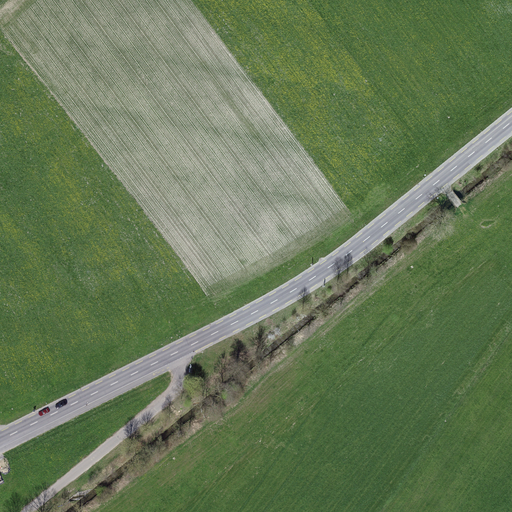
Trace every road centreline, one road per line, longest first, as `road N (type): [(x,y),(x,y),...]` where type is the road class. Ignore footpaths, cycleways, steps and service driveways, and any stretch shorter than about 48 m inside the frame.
road 1 (secondary): [(511,121),(275,301),(0,440)]
road 2 (track): [(176,351),(179,379),(171,394),(27,511)]
